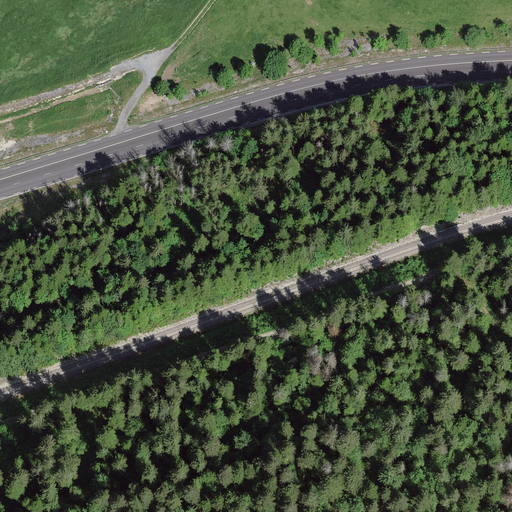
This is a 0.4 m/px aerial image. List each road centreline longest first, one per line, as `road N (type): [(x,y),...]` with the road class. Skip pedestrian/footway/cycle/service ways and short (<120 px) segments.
road 1 (track): [(0,424),(285,334),(414,282),(462,289),(511,335)]
road 2 (primary): [(0,183),(318,87),(511,63)]
road 3 (unknown): [(170,49),(0,99)]
